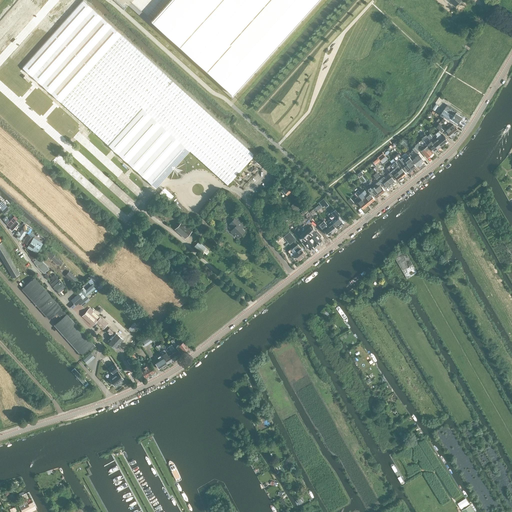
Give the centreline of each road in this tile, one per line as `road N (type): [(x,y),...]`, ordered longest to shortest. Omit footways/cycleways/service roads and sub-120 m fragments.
road 1 (tertiary): [(0,437),(99,408),(185,362),(455,147),(511,58)]
road 2 (unknown): [(64,145),(65,166),(109,207),(126,215),(145,210)]
